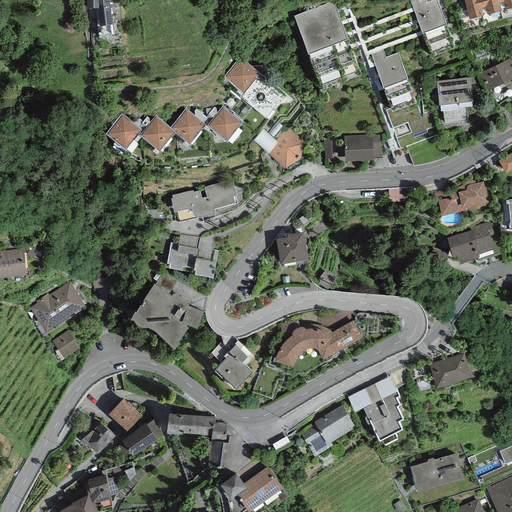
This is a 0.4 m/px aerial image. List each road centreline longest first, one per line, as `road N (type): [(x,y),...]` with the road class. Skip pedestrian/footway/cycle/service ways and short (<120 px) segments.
road 1 (tertiary): [(253,419),(415,328),(414,314),(400,305),(326,299),(239,327),(218,323),(214,309),(223,290),(294,200),(326,185),(436,174),(511,135)]
road 2 (tertiary): [(9,511),(60,414),(104,369),(155,366),(216,409),(253,419)]
road 3 (residential): [(511,271),(481,278),(424,349),(279,425),(259,427),(253,419)]
